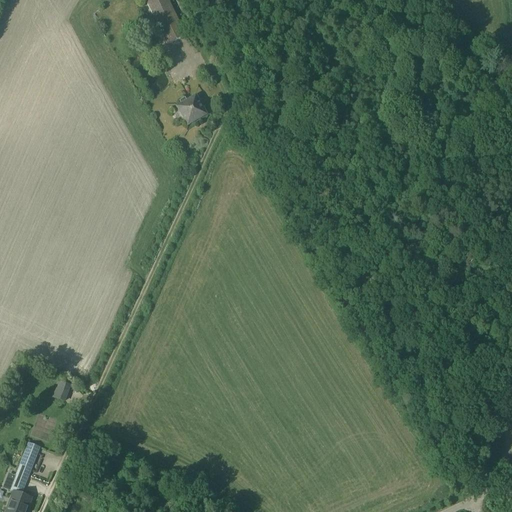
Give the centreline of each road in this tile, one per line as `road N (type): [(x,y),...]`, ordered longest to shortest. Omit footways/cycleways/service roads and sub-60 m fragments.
road 1 (track): [(256,155),(230,109),(41,511)]
road 2 (track): [(465,505),(256,155)]
